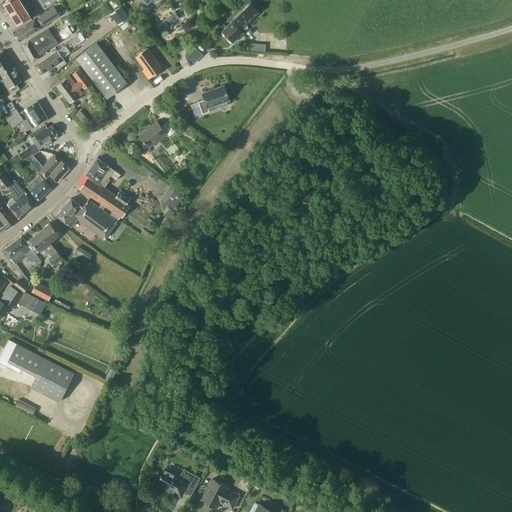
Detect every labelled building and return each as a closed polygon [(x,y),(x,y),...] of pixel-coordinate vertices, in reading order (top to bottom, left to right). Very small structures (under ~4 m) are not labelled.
[(7,0),(3,3),(10,14),(23,6),(19,0),(7,0)] [(109,11),(113,9),(108,1),(105,4),(109,11)] [(246,20),(257,10),(249,2),(221,31),(232,42),(242,32),(237,27),(245,19),(246,20)] [(30,16),(23,6),(10,14),(17,25),(30,16)] [(41,27),(59,15),(54,7),(39,17),(39,16),(12,33),(18,42),(41,28),(41,27)] [(121,7),(110,14),(118,25),(128,17),(121,7)] [(158,24),(163,30),(179,17),(175,11),(158,24)] [(31,62),(41,56),(44,53),(43,51),(52,45),(59,40),(50,27),(21,45),(31,62)] [(63,39),(72,33),(67,27),(59,33),(63,39)] [(77,46),(88,38),(83,32),(72,39),(77,46)] [(107,98),(127,82),(96,43),(77,58),(107,98)] [(265,44),(248,43),(248,51),(265,52),(265,44)] [(64,59),(63,58),(69,54),(63,46),(57,50),(37,65),(43,73),(64,59)] [(148,79),(162,68),(147,47),(135,56),(144,68),(142,70),(148,79)] [(198,47),(190,55),(197,62),(206,54),(198,47)] [(0,73),(0,74),(0,73),(12,66),(2,51),(0,52),(0,73)] [(22,81),(12,66),(0,73),(0,74),(10,88),(13,93),(19,88),(16,84),(22,81)] [(69,76),(56,86),(70,103),(83,94),(79,89),(82,87),(84,89),(91,84),(79,69),(72,74),(78,81),(75,83),(69,76)] [(207,108),(229,100),(224,85),(201,93),(204,100),(197,102),(202,114),(208,112),(207,108)] [(16,109),(5,117),(12,127),(23,120),(20,115),(23,113),(32,127),(37,124),(37,125),(47,118),(37,101),(26,108),(27,108),(19,113),(16,109)] [(168,137),(174,132),(166,122),(160,126),(156,121),(138,135),(148,148),(166,134),(168,137)] [(22,161),(40,150),(39,149),(51,141),(50,139),(57,134),(52,125),(47,128),(45,125),(25,137),(33,149),(30,151),(29,148),(18,155),(22,161)] [(43,166),(38,171),(45,179),(49,174),(57,182),(69,168),(55,153),(43,166)] [(33,155),(27,158),(38,171),(43,166),(33,155)] [(101,203),(99,207),(103,209),(105,206),(112,211),(110,214),(118,219),(120,216),(122,217),(129,207),(125,205),(130,196),(121,190),(117,196),(104,187),(109,179),(108,178),(114,170),(97,158),(85,174),(88,176),(80,189),(101,203)] [(0,186),(2,189),(8,185),(14,194),(13,195),(11,196),(12,197),(5,202),(18,217),(24,212),(32,206),(32,205),(35,203),(23,189),(15,179),(11,182),(0,166),(0,186)] [(51,188),(41,176),(39,174),(26,186),(28,188),(38,200),(51,188)] [(183,195),(170,186),(160,199),(173,208),(183,195)] [(82,207),(71,198),(57,215),(66,223),(70,226),(76,219),(104,239),(117,220),(88,200),(82,207)] [(0,231),(13,221),(2,207),(2,206),(0,203),(0,231)] [(49,242),(62,258),(63,258),(50,242),(59,234),(49,223),(39,231),(49,242)] [(55,265),(62,258),(49,242),(39,231),(30,239),(39,251),(40,251),(45,257),(49,253),(51,256),(49,257),(55,265)] [(14,263),(26,255),(32,262),(34,260),(36,263),(41,259),(33,250),(29,244),(28,245),(21,236),(4,249),(10,258),(14,263)] [(92,255),(78,246),(73,254),(87,263),(92,255)] [(24,292),(27,287),(18,280),(14,284),(24,292)] [(53,290),(37,282),(31,292),(48,301),(53,290)] [(13,288),(4,301),(13,308),(22,294),(13,288)] [(46,303),(25,292),(18,302),(39,315),(46,303)] [(0,314),(2,316),(9,306),(0,299),(0,314)] [(55,299),(52,303),(68,311),(70,306),(55,299)] [(74,372),(17,343),(8,339),(0,355),(0,362),(13,369),(15,366),(36,376),(30,387),(59,402),(74,372)] [(117,351),(114,360),(120,362),(123,352),(117,351)] [(22,399),(20,406),(37,413),(39,407),(22,399)] [(202,457),(200,462),(207,466),(209,461),(204,457),(202,457)] [(158,484),(180,496),(183,491),(191,495),(199,478),(184,469),(180,477),(166,469),(162,475),(161,474),(160,476),(162,477),(158,484)] [(201,500),(216,508),(219,501),(232,508),(239,495),(226,489),(227,486),(212,478),(201,500)] [(295,500),(287,496),(283,504),(291,507),(295,500)]
